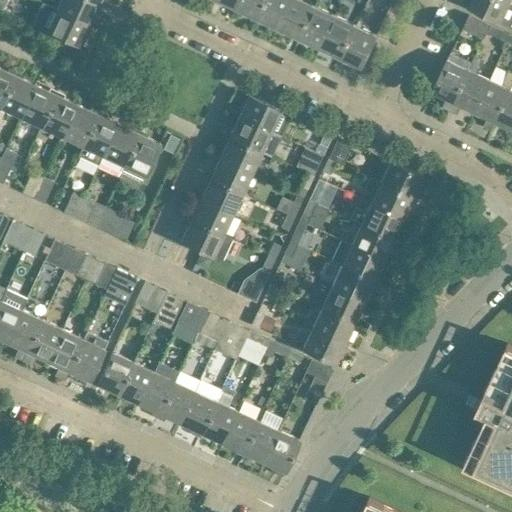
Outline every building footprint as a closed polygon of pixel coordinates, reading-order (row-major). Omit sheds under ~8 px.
[(88,24),(98,3),(91,0),(59,0),(56,9),(88,24)] [(217,0),(237,9),(240,0),(217,0)] [(257,18),(266,0),(240,0),(237,9),(257,18)] [(278,28),(290,0),(266,0),(257,18),(278,28)] [(299,38),(314,5),(302,0),(290,0),(278,28),(299,38)] [(501,21),(510,2),(506,0),(471,0),(469,6),(501,21)] [(41,2),(31,23),(78,45),(88,24),(56,9),(41,2)] [(319,47),(334,15),(314,5),(299,38),(319,47)] [(340,57),(355,24),(334,15),(319,47),(340,57)] [(483,37),(486,33),(490,25),(469,15),(463,28),(483,37)] [(361,67),(377,34),(355,24),(340,57),(361,67)] [(507,43),(511,35),(490,25),(486,33),(507,43)] [(473,62),(451,51),(432,91),(446,98),(442,107),(450,111),(473,62)] [(475,111),(490,78),(479,73),(485,58),(476,54),(473,62),(450,111),(457,114),(462,105),(475,111)] [(0,108),(16,75),(0,67),(0,108)] [(511,88),(511,89),(511,87),(511,71),(509,70),(503,84),(490,78),(475,111),(488,118),(484,127),(491,130),(496,121),(511,88)] [(21,117),(36,85),(16,75),(0,108),(21,117)] [(41,127),(56,94),(36,85),(21,117),(41,127)] [(511,88),(511,89),(511,88),(496,121),(511,128),(511,88)] [(62,137),(78,104),(56,94),(41,127),(62,137)] [(280,134),(289,114),(248,94),(238,115),(271,130),(280,134)] [(82,146),(98,114),(78,104),(62,137),(82,146)] [(98,166),(118,123),(98,114),(82,146),(78,156),(98,166)] [(238,115),(228,135),(261,151),(270,155),(280,134),(271,130),(238,115)] [(119,176),(121,172),(139,133),(118,123),(98,166),(119,176)] [(322,155),(332,134),(325,130),(315,151),(322,155)] [(141,181),(159,143),(139,133),(121,172),(141,181)] [(251,172),(261,151),(228,135),(219,156),(251,172)] [(342,164),(352,143),(337,136),(328,157),(335,161),(334,161),(342,164)] [(0,182),(2,183),(12,162),(16,153),(5,148),(1,157),(0,158),(0,182)] [(242,192),(251,172),(219,156),(209,177),(242,192)] [(328,174),(334,161),(335,161),(328,157),(321,171),(328,174)] [(311,160),(305,172),(312,176),(318,163),(311,160)] [(422,175),(418,174),(389,160),(379,182),(412,197),(421,201),(424,194),(415,189),(422,175)] [(32,198),(42,177),(31,172),(21,192),(32,198)] [(306,189),(312,176),(305,172),(299,185),(306,189)] [(53,182),(42,177),(32,198),(43,203),(53,182)] [(232,213),(242,192),(209,177),(199,198),(232,213)] [(412,197),(379,182),(369,177),(364,188),(374,193),(369,202),(402,217),(412,197)] [(321,190),(314,186),(308,199),(315,202),(321,190)] [(74,217),(84,196),(73,191),(63,212),(74,217)] [(95,227),(100,216),(89,211),(94,201),(84,196),(74,217),(95,227)] [(222,233),(232,213),(199,198),(190,218),(222,233)] [(309,215),(315,202),(308,199),(299,219),(306,222),(309,215)] [(293,217),(299,204),(292,201),(286,214),(293,217)] [(392,238),(402,217),(369,202),(365,211),(355,206),(350,218),(360,223),(392,238)] [(115,236),(125,215),(105,206),(100,216),(95,227),(115,236)] [(0,236),(9,218),(0,213),(0,236)] [(287,230),(293,217),(286,214),(280,226),(287,230)] [(232,238),(222,233),(190,218),(179,240),(221,260),(232,238)] [(23,250),(33,229),(12,219),(2,240),(23,250)] [(302,230),(306,222),(299,219),(289,240),(296,244),(302,230)] [(392,238),(360,223),(350,243),(383,259),(392,238)] [(34,255),(44,234),(33,229),(23,250),(34,255)] [(383,259),(350,243),(341,238),(331,260),(340,264),(373,280),(383,259)] [(64,269),(74,248),(54,239),(44,259),(53,264),(64,269)] [(290,256),(296,244),(289,240),(283,253),(290,256)] [(274,258),(280,245),(273,242),(267,255),(274,258)] [(85,279),(95,258),(74,248),(64,269),(75,274),(85,279)] [(308,271),(310,252),(293,251),(292,270),(308,271)] [(268,271),(274,258),(267,255),(260,268),(268,271)] [(106,288),(115,267),(95,258),(85,279),(94,283),(106,288)] [(363,300),(373,280),(340,264),(331,285),(363,300)] [(126,298),(136,277),(115,267),(106,288),(126,298)] [(282,273),(275,269),(269,282),(276,286),(282,273)] [(156,312),(165,291),(145,281),(135,302),(156,312)] [(270,298),(276,286),(269,282),(263,295),(270,298)] [(353,322),(363,300),(331,285),(321,306),(353,322)] [(5,288),(0,299),(0,338),(6,341),(21,309),(27,297),(5,288)] [(169,328),(182,299),(165,291),(156,312),(152,320),(169,328)] [(197,331),(206,310),(186,301),(176,322),(185,326),(197,331)] [(344,342),(353,322),(321,306),(312,326),(344,342)] [(23,358),(41,318),(21,309),(6,341),(18,347),(15,354),(23,358)] [(217,341),(227,320),(217,315),(206,310),(197,331),(217,341)] [(263,314),(256,311),(250,324),(257,327),(263,314)] [(46,360),(62,328),(41,318),(23,358),(22,360),(29,363),(33,361),(36,356),(46,360)] [(244,337),(248,329),(227,320),(217,341),(214,348),(235,358),(244,337)] [(344,342),(312,326),(301,348),(334,363),(344,342)] [(83,338),(62,328),(46,360),(58,366),(56,371),(57,376),(64,380),(68,371),(83,338)] [(257,343),(261,335),(248,329),(244,337),(257,343)] [(68,371),(89,380),(108,340),(87,331),(83,338),(68,371)] [(286,356),(289,349),(270,340),(264,353),(272,357),(274,351),(286,356)] [(511,345),(507,343),(484,393),(474,388),(466,405),(476,410),(487,415),(464,463),(511,486),(511,345)] [(298,362),(302,355),(289,349),(286,356),(298,362)] [(118,394),(133,361),(112,351),(96,384),(118,394)] [(315,403),(331,369),(311,359),(305,371),(314,375),(304,398),(315,403)] [(138,403),(153,371),(133,361),(118,394),(138,403)] [(159,413),(174,381),(178,370),(158,361),(154,371),(153,371),(138,403),(159,413)] [(180,423),(195,390),(194,390),(200,379),(180,370),(175,381),(174,381),(159,413),(180,423)] [(215,400),(217,400),(221,388),(201,379),(196,391),(195,390),(180,423),(200,432),(215,400)] [(236,410),(217,400),(215,400),(200,432),(221,442),(236,410)] [(242,452),(257,419),(236,410),(221,442),(242,452)] [(262,461),(277,429),(257,419),(242,452),(262,461)] [(284,471),(299,439),(277,429),(262,461),(284,471)] [(402,511),(369,497),(361,511),(402,511)]
